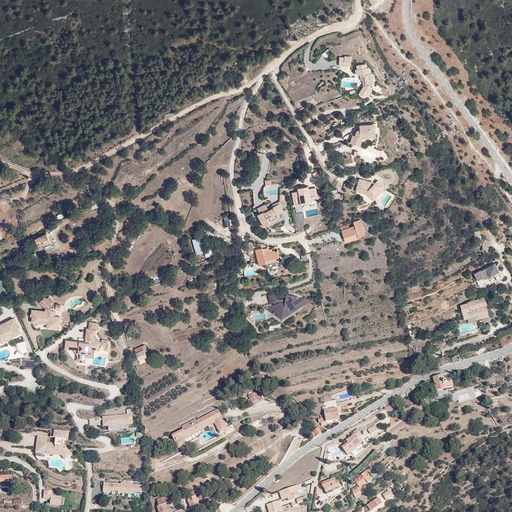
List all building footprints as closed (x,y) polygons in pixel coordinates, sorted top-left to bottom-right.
[(327,48),(322,54),(326,58),(332,51),(327,48)] [(345,57),(340,57),(339,66),(352,66),(352,56),(345,56),(345,57)] [(366,64),(357,66),(359,76),(358,76),(359,86),(364,85),(364,86),(360,94),(367,99),(372,92),(371,84),(373,84),(372,74),(370,74),(369,68),(367,68),(366,64)] [(375,124),(360,125),(360,135),(359,137),(353,135),(350,143),(361,147),(364,139),(376,138),(375,124)] [(263,161),(256,159),(254,166),(261,168),(263,161)] [(359,179),(356,191),(367,195),(374,201),(383,190),(382,189),(385,186),(378,180),(375,183),(359,179)] [(321,201),(319,184),(312,185),(312,189),(307,190),(307,185),(301,186),(301,191),(298,191),(299,206),(305,205),(304,198),(314,198),(316,203),(321,201)] [(266,204),(257,208),(260,214),(258,215),(264,227),(270,224),(269,222),(280,217),(278,215),(284,212),(282,209),(287,206),(284,200),(277,203),(279,206),(268,210),(266,204)] [(348,224),(341,226),(346,242),(358,238),(358,237),(366,235),(361,220),(354,222),(355,226),(350,227),(348,224)] [(42,240),(52,237),(49,231),(34,237),(36,242),(42,240)] [(201,236),(192,239),(196,254),(205,252),(206,257),(213,255),(211,248),(204,250),(201,236)] [(54,242),(52,237),(42,240),(44,246),(54,242)] [(483,240),(482,251),(488,252),(490,241),(483,240)] [(263,248),(255,250),(259,265),(279,261),(278,258),(279,258),(277,250),(273,251),(272,249),(269,249),(269,248),(263,249),(263,248)] [(500,270),(494,274),(497,281),(504,277),(500,270)] [(305,297),(286,294),(286,300),(279,299),(274,291),(267,295),(271,303),(274,303),(267,307),(271,315),(285,316),(306,305),(307,300),(305,297)] [(48,327),(61,329),(62,317),(56,316),(57,310),(52,310),(53,304),(46,296),(40,301),(48,310),(33,309),(32,321),(49,323),(48,327)] [(485,297),(461,305),(465,319),(478,315),(479,319),(490,317),(485,297)] [(0,340),(3,341),(21,331),(14,315),(0,322),(0,340)] [(66,340),(65,349),(73,350),(78,356),(77,361),(85,362),(86,357),(93,357),(94,350),(100,350),(100,345),(105,345),(105,350),(110,351),(111,344),(107,340),(101,339),(101,342),(99,341),(94,334),(95,330),(86,328),(84,342),(66,340)] [(417,329),(409,331),(411,340),(422,337),(421,330),(418,330),(417,329)] [(430,353),(432,349),(431,340),(427,338),(424,337),(422,337),(421,338),(417,340),(416,342),(416,349),(418,351),(420,353),(421,360),(428,359),(428,353),(430,353)] [(25,341),(17,343),(19,349),(24,353),(28,352),(25,341)] [(145,345),(135,349),(140,363),(148,360),(145,350),(147,349),(145,345)] [(35,368),(35,361),(26,360),(25,367),(35,368)] [(444,381),(443,376),(434,378),(437,390),(452,387),(451,381),(447,382),(446,382),(446,381),(445,381),(444,381)] [(256,392),(248,396),(252,404),(263,399),(259,391),(257,392),(256,392)] [(458,401),(470,400),(469,393),(457,394),(458,401)] [(330,394),(323,396),(324,398),(321,399),(321,402),(322,402),(325,402),(325,403),(332,401),(330,394)] [(324,412),(324,414),(330,425),(345,418),(344,416),(340,409),(339,406),(324,412)] [(344,407),(340,409),(344,416),(349,413),(344,407)] [(183,430),(172,435),(179,449),(187,444),(185,440),(215,424),(220,433),(221,433),(229,430),(223,416),(222,416),(218,408),(196,420),(195,419),(181,427),(183,430)] [(134,424),(133,413),(103,416),(104,426),(134,424)] [(318,417),(322,424),(324,427),(326,432),(332,429),(330,425),(324,414),(318,417)] [(368,430),(370,434),(377,430),(375,426),(368,430)] [(321,427),(312,431),(315,437),(323,433),(321,427)] [(39,435),(37,435),(36,453),(62,456),(65,460),(72,454),(71,453),(72,453),(69,449),(65,444),(65,440),(69,440),(69,437),(69,434),(70,432),(69,432),(70,430),(55,429),(55,430),(51,430),(51,436),(47,436),(46,435),(39,435)] [(354,447),(356,450),(362,446),(354,432),(345,437),(348,441),(344,445),(348,451),(354,447)] [(337,452),(339,454),(344,451),(341,446),(332,451),(334,454),(337,452)] [(366,471),(356,479),(354,480),(357,484),(358,486),(351,489),(354,495),(356,499),(362,495),(360,492),(364,489),(362,486),(367,482),(368,483),(373,480),(366,471)] [(334,478),(323,483),(321,483),(326,494),(343,487),(339,478),(336,479),(336,478),(334,479),(334,478)] [(121,483),(104,482),(103,492),(143,494),(143,484),(133,484),(133,482),(121,482),(121,483)] [(292,485),(279,491),(282,500),(288,498),(289,502),(296,499),(295,496),(300,494),(298,491),(301,490),(299,483),(292,485)] [(166,504),(169,511),(172,511),(170,505),(184,500),(188,499),(192,508),(200,504),(196,494),(188,497),(185,489),(180,490),(183,497),(178,499),(178,500),(166,504)] [(43,490),(44,505),(64,504),(64,495),(52,496),(52,490),(43,490)] [(159,511),(169,511),(166,504),(178,500),(178,499),(174,492),(157,500),(159,505),(158,506),(159,511)] [(379,497),(370,503),(375,509),(383,503),(379,497)] [(279,501),(267,505),(269,511),(276,511),(283,510),(280,502),(279,503),(279,501)]
